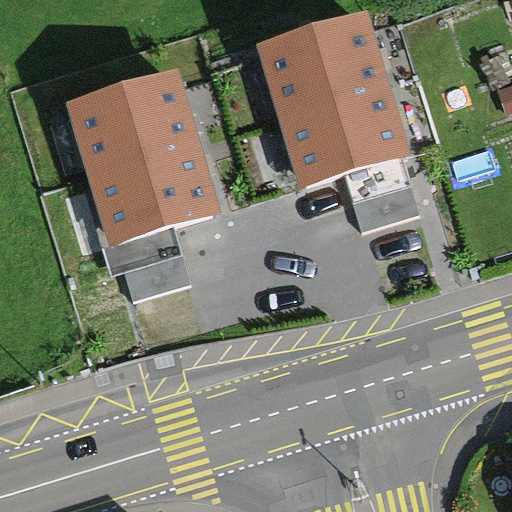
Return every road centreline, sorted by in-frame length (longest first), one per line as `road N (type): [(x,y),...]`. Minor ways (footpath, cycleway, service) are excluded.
road 1 (secondary): [(0,497),(328,396)]
road 2 (secondary): [(328,396),(511,342)]
road 3 (residential): [(328,396),(364,511)]
